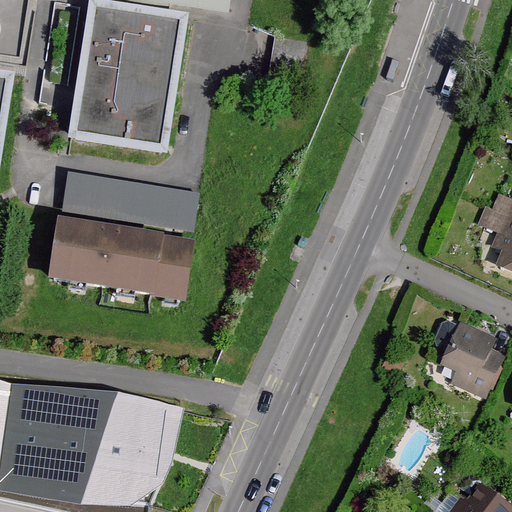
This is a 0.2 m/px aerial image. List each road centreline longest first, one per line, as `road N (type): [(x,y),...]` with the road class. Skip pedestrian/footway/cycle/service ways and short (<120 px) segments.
road 1 (tertiary): [(359,245),(238,511)]
road 2 (tertiary): [(453,0),(359,245)]
road 3 (residential): [(359,245),(511,314)]
